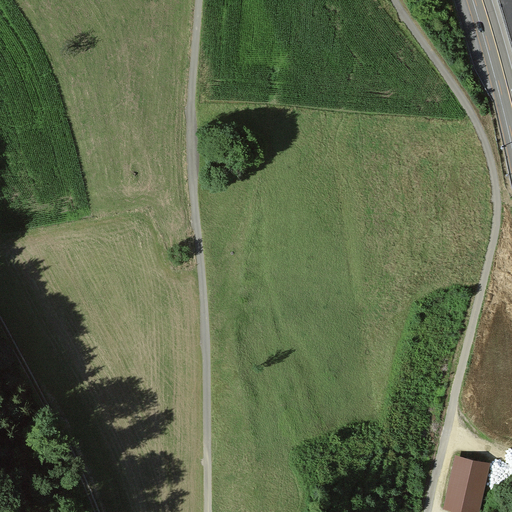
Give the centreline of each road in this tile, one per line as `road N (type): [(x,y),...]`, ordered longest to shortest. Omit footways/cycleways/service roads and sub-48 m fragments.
road 1 (track): [(397,0),(478,125),(497,197),(437,511)]
road 2 (track): [(0,320),(94,511)]
